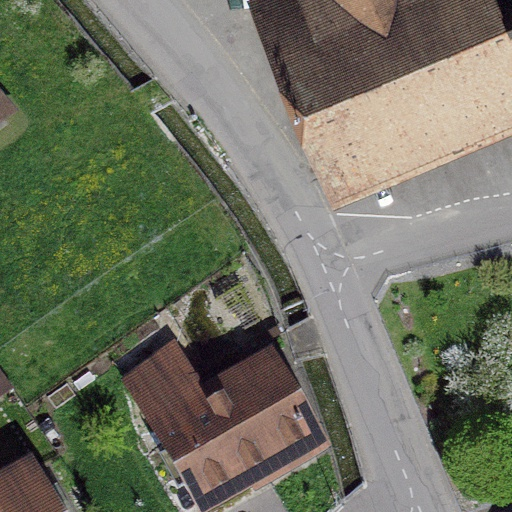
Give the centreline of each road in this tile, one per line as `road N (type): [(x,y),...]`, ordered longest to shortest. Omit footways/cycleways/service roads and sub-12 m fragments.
road 1 (residential): [(123,0),(239,128),(337,264)]
road 2 (residential): [(337,264),(409,511)]
road 3 (residential): [(337,264),(511,225)]
